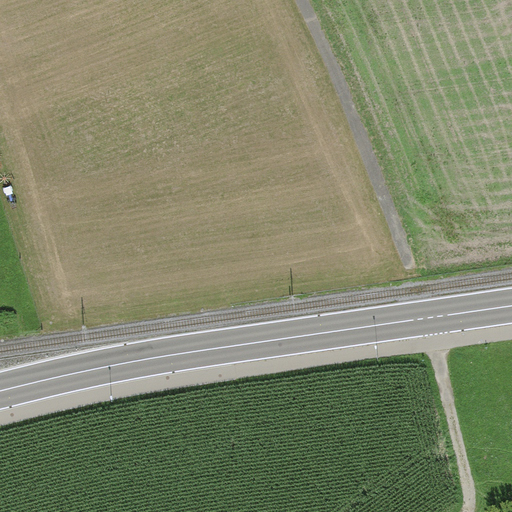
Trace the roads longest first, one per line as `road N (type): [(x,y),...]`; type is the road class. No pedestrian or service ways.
road 1 (secondary): [(511,306),(180,354),(0,391)]
road 2 (track): [(468,511),(467,477),(426,318)]
